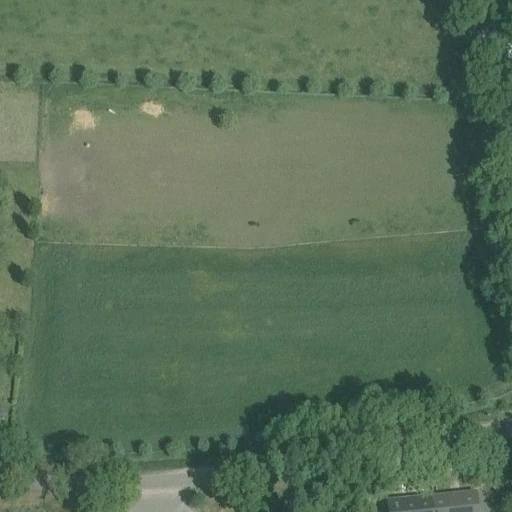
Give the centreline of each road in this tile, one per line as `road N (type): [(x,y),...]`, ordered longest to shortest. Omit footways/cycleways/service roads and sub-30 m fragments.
road 1 (unclassified): [(0,479),(151,483),(511,428)]
road 2 (tertiary): [(511,130),(488,0)]
